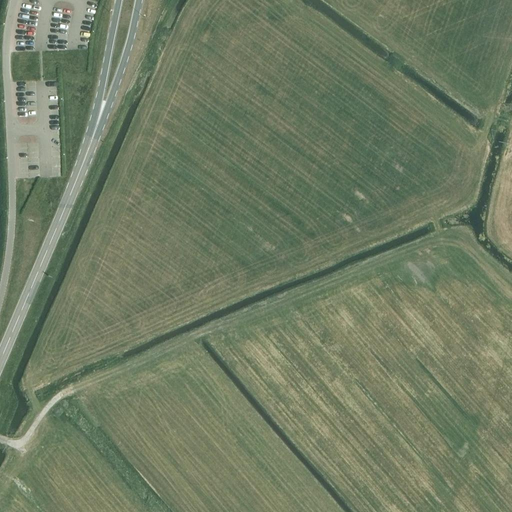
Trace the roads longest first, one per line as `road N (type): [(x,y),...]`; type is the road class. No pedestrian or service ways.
road 1 (secondary): [(0,361),(78,175)]
road 2 (secondary): [(78,175),(139,0)]
road 3 (unclassified): [(11,179),(5,51),(14,0)]
road 4 (secondary): [(118,0),(78,175)]
